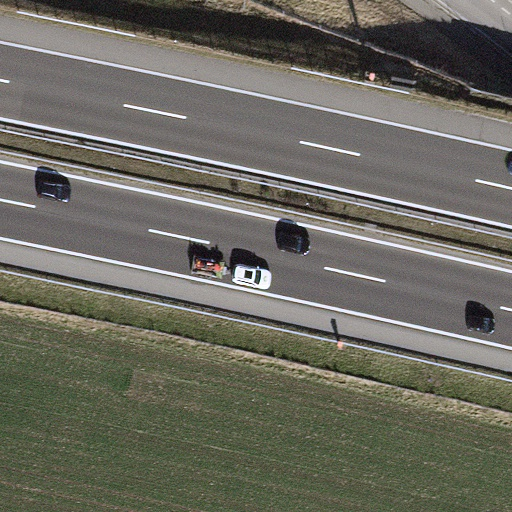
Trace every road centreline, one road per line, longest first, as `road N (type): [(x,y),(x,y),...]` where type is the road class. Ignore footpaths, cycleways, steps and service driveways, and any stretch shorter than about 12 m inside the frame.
road 1 (motorway): [(0,201),(511,312)]
road 2 (motorway): [(511,187),(0,79)]
